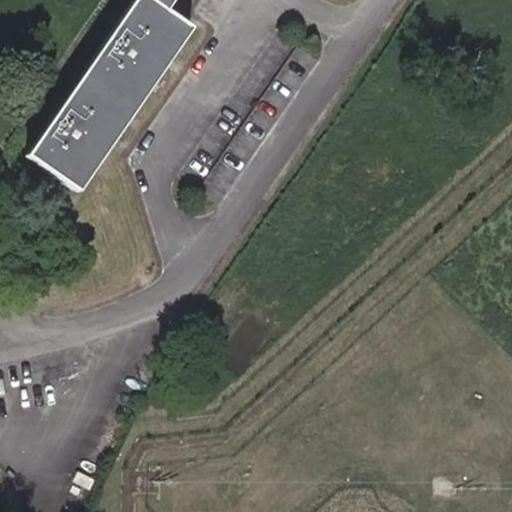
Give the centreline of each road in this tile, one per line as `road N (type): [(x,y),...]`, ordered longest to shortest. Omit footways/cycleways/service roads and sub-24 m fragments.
road 1 (unknown): [(203,255),(174,192),(171,158),(193,113),(268,25),(302,6),(355,0)]
road 2 (unknown): [(152,302),(30,417)]
